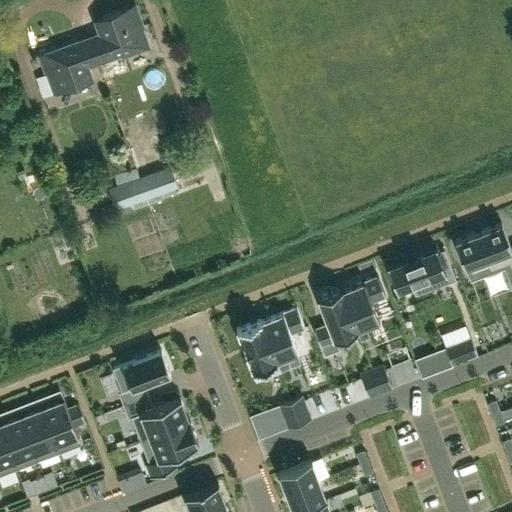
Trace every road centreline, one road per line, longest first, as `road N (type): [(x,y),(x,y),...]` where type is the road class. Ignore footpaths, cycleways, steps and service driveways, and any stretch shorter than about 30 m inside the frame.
road 1 (residential): [(243,457),(511,352)]
road 2 (residential): [(243,457),(191,321)]
